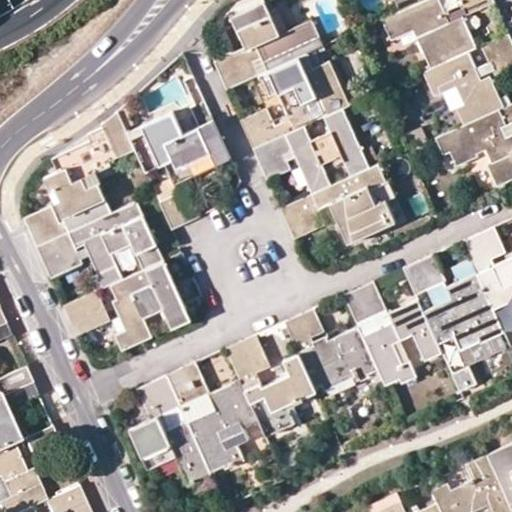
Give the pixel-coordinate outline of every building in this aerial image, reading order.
[(231,16),(245,46),(254,42),(261,56),(260,56),(267,70),(306,52),(324,45),(310,17),(278,33),(263,0),(231,16)] [(413,29),(431,68),(467,51),(476,47),(461,16),(449,22),(439,0),(421,0),(400,10),(381,18),(391,39),(413,29)] [(395,0),(400,10),(421,0),(395,0)] [(493,2),(492,0),(477,0),(462,7),(465,14),(493,2)] [(482,44),(489,61),(511,50),(511,43),(507,33),(482,44)] [(245,46),(214,60),(220,74),(252,60),(260,56),(261,56),(254,42),(245,46)] [(511,65),(511,50),(489,61),(494,73),(511,65)] [(423,71),(434,95),(455,86),(463,104),(456,106),(464,124),(503,106),(489,76),(480,80),(467,51),(431,68),(423,71)] [(349,104),(329,60),(313,67),(306,52),(267,70),(258,74),(269,95),(278,92),(289,117),(274,125),(272,121),(247,133),(254,148),(304,125),(313,121),(306,107),(317,102),(324,116),(342,108),(349,104)] [(220,74),(227,88),(258,74),(252,60),(220,74)] [(486,162),(496,185),(511,177),(511,135),(506,138),(502,127),(511,122),(511,101),(503,106),(464,124),(435,137),(443,154),(450,150),(456,165),(477,156),(476,153),(484,149),(490,161),(486,162)] [(240,118),(247,133),(272,121),(266,107),(240,118)] [(292,149),(312,193),(331,184),(322,164),(341,156),(350,175),(369,166),(342,108),(324,116),(330,130),(311,139),(304,125),(254,148),(260,163),(283,153),(292,149)] [(154,192),(171,230),(186,223),(173,194),(179,192),(175,183),(231,158),(213,119),(183,133),(172,110),(126,131),(133,147),(154,192)] [(109,165),(107,159),(133,147),(126,131),(120,118),(87,133),(90,140),(52,158),(57,170),(43,176),(63,220),(58,223),(55,218),(28,230),(35,246),(111,212),(97,183),(100,181),(96,170),(109,165)] [(511,122),(502,127),(506,138),(511,135),(511,122)] [(283,153),(260,163),(267,178),(290,168),(283,153)] [(329,202),(347,242),(395,220),(385,198),(394,194),(388,180),(385,181),(377,163),(369,166),(350,175),(331,184),(312,193),(280,207),(287,222),(318,207),(329,202)] [(173,194),(186,223),(199,216),(186,189),(179,192),(173,194)] [(416,216),(432,211),(424,191),(409,197),(416,216)] [(162,261),(135,200),(111,212),(35,246),(43,262),(75,247),(84,243),(97,272),(88,276),(95,291),(109,285),(122,278),(110,251),(130,242),(142,269),(162,261)] [(22,217),(28,230),(55,218),(50,205),(22,217)] [(318,207),(287,222),(294,238),(325,223),(318,207)] [(493,226),(479,232),(490,257),(504,251),(493,226)] [(476,272),(492,308),(511,298),(511,256),(511,257),(511,259),(511,265),(497,272),(490,257),(479,232),(461,240),(476,272)] [(75,247),(43,262),(50,277),(82,262),(75,247)] [(421,258),(429,276),(441,271),(432,253),(421,258)] [(441,271),(429,276),(421,258),(402,267),(416,299),(437,343),(454,335),(459,348),(478,339),(479,341),(503,331),(492,308),(476,272),(451,284),(449,278),(445,280),(441,271)] [(189,319),(162,261),(142,269),(122,278),(109,285),(115,299),(111,301),(125,330),(115,334),(122,350),(151,336),(143,318),(163,309),(171,327),(189,319)] [(358,287),(371,315),(385,308),(372,280),(358,287)] [(343,294),(356,322),(371,315),(358,287),(343,294)] [(63,305),(70,320),(101,306),(95,291),(63,305)] [(377,368),(384,383),(399,377),(401,381),(415,374),(408,359),(401,362),(392,342),(412,333),(424,359),(441,351),(437,343),(416,299),(387,312),(392,322),(362,336),(377,368)] [(101,306),(70,320),(77,335),(108,320),(101,306)] [(300,313),(310,336),(322,330),(312,307),(300,313)] [(387,312),(385,308),(371,315),(356,322),(358,326),(362,336),(392,322),(387,312)] [(298,352),(314,386),(321,383),(323,388),(357,372),(360,379),(368,375),(367,373),(377,368),(362,336),(358,326),(327,339),(325,335),(312,341),(310,336),(300,313),(284,320),(298,352)] [(4,322),(0,323),(0,338),(9,334),(4,322)] [(241,340),(255,371),(268,365),(254,334),(241,340)] [(257,419),(264,435),(294,421),(286,404),(316,390),(314,386),(298,352),(282,359),(288,372),(261,384),(255,371),(241,340),(224,347),(238,378),(257,419)] [(182,366),(196,397),(208,392),(194,361),(182,366)] [(0,448),(12,443),(19,440),(5,408),(0,397),(0,395),(31,382),(24,366),(0,376),(0,448)] [(165,374),(209,470),(224,464),(225,466),(242,459),(235,442),(226,447),(218,430),(240,420),(242,426),(257,419),(238,378),(208,392),(196,397),(182,366),(165,374)] [(209,470),(165,374),(152,380),(166,411),(151,418),(130,428),(148,467),(176,454),(189,483),(210,473),(209,470)] [(137,387),(151,418),(166,411),(152,380),(137,387)] [(31,382),(0,395),(0,397),(5,408),(36,393),(31,382)] [(51,426),(25,438),(32,452),(58,440),(51,426)] [(58,440),(32,452),(38,465),(64,453),(58,440)] [(511,510),(511,441),(487,453),(511,510)] [(12,443),(0,448),(0,476),(9,496),(0,500),(0,505),(3,511),(15,511),(31,505),(43,499),(46,498),(31,467),(25,470),(12,443)] [(436,502),(441,511),(467,511),(485,504),(489,511),(511,511),(511,510),(487,453),(467,462),(474,477),(450,488),(447,481),(430,489),(436,502)] [(95,511),(101,511),(112,506),(93,474),(78,482),(95,511)] [(78,484),(46,498),(43,499),(49,511),(50,511),(52,511),(51,511),(56,511),(85,499),(78,484)] [(370,511),(441,511),(436,502),(414,511),(405,511),(396,492),(367,505),(370,511)] [(90,511),(85,499),(56,511),(90,511)]
